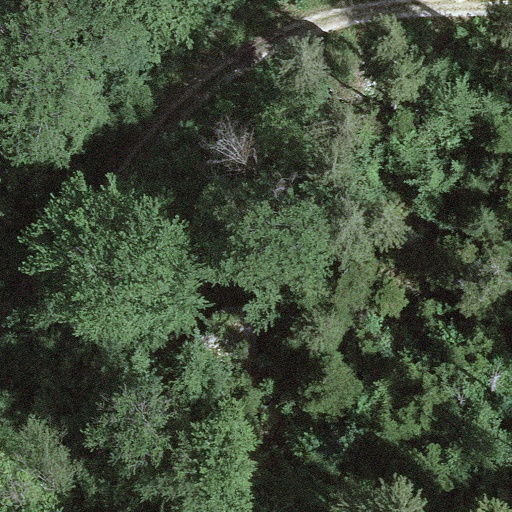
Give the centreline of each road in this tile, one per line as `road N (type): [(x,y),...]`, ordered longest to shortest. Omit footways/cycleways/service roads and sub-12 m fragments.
road 1 (track): [(511,2),(398,5),(315,23),(198,83),(151,132),(52,266),(0,316)]
road 2 (track): [(241,57),(255,200),(287,312)]
